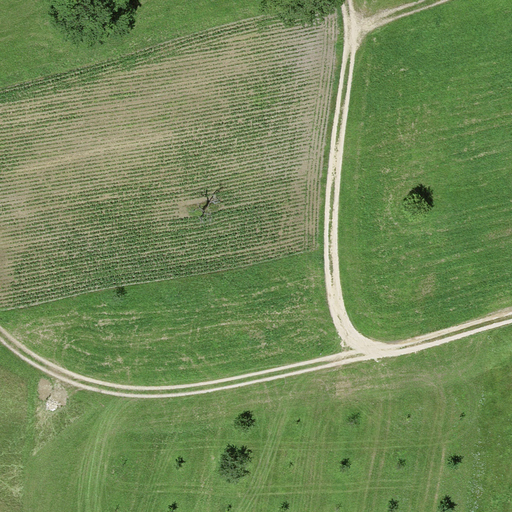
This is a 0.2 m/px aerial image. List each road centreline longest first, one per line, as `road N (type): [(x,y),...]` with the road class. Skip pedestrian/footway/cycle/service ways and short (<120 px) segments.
road 1 (track): [(344,0),(352,26),(330,263),(343,329),(372,355),(511,320)]
road 2 (track): [(372,355),(152,397),(51,374),(0,335)]
